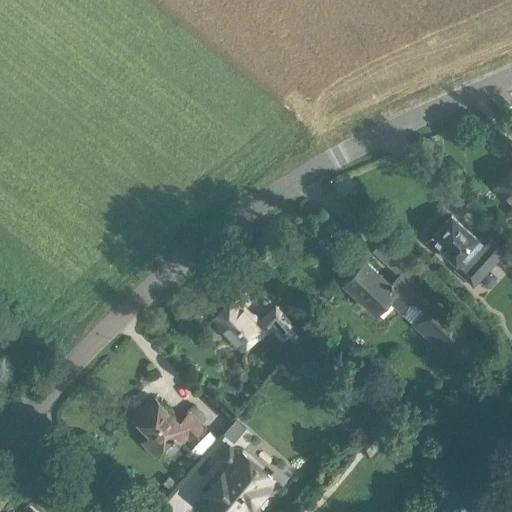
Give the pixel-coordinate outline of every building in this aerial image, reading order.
[(511,163),(491,188),(511,205),(505,212),(511,217),(511,163)] [(434,234),(427,241),(437,251),(440,248),(456,263),(457,262),(460,265),(455,269),(473,286),(503,254),(500,250),(507,242),(488,223),(477,235),(451,212),(433,233),(434,234)] [(399,271),(388,283),(362,259),(341,282),(374,312),(386,299),(444,353),(462,334),(414,290),(417,287),(399,271)] [(271,329),(260,317),(256,312),(251,310),(236,294),(210,316),(215,322),(216,327),(226,339),(231,340),(240,351),(256,337),(258,340),(271,329)] [(271,329),(281,340),(282,339),(290,347),(304,335),(293,323),(275,304),(260,317),(271,329)] [(378,403),(369,395),(358,408),(366,415),(378,403)] [(184,425),(158,401),(138,422),(154,437),(151,441),(164,453),(176,441),(180,445),(188,437),(194,443),(207,431),(192,417),(184,425)] [(236,414),(224,403),(218,408),(218,409),(230,421),(236,414)] [(353,445),(368,458),(397,424),(382,412),(353,445)] [(236,417),(223,432),(234,441),(246,426),(236,417)] [(269,482),(272,478),(270,476),(262,469),(242,452),(229,442),(216,459),(226,468),(211,485),(207,482),(200,490),(204,493),(203,495),(204,496),(201,499),(212,509),(211,510),(213,511),(243,511),(246,508),(248,510),(271,483),(269,482)] [(284,502),(301,482),(288,470),(271,491),(284,502)] [(176,482),(169,475),(162,482),(170,489),(176,482)] [(428,506),(435,511),(448,511),(467,491),(452,479),(428,506)]
